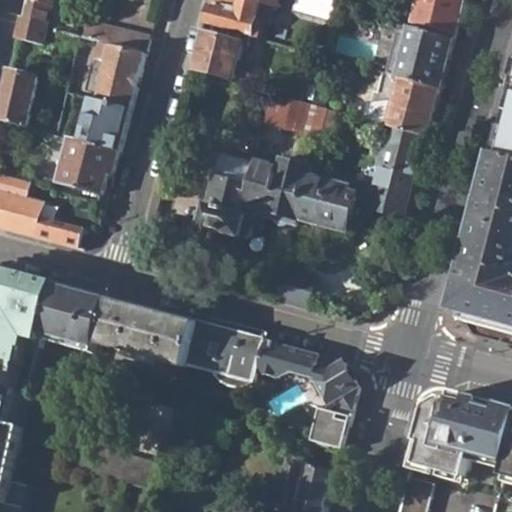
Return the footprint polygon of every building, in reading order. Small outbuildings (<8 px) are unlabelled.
[(21,33),(46,39),(55,0),(29,0),(25,18),(21,33)] [(214,0),(207,25),(253,38),(259,22),(272,26),(276,9),(278,9),(280,0),(214,0)] [(419,0),(413,25),(456,37),(465,0),(419,0)] [(93,19),(89,36),(105,40),(149,52),(154,36),(93,19)] [(195,70),(237,81),(247,44),(252,45),(253,38),(207,25),(195,70)] [(60,48),(80,54),(85,35),(65,29),(60,48)] [(401,79),(441,91),(455,42),(411,30),(397,78),(401,79)] [(149,52),(105,40),(100,58),(112,61),(100,100),(134,109),(149,52)] [(0,122),(29,130),(41,82),(12,74),(0,122)] [(441,91),(401,79),(387,129),(426,139),(428,140),(441,91)] [(259,120),(325,140),(325,138),(332,114),(312,108),(266,95),(259,120)] [(511,96),(496,156),(511,160),(511,96)] [(95,98),(83,144),(121,154),(134,109),(100,100),(95,98)] [(325,138),(340,142),(346,117),(332,114),(325,138)] [(394,131),(387,129),(376,171),(383,169),(394,131)] [(426,139),(394,131),(383,169),(376,171),(370,173),(366,177),(363,181),(361,184),(333,176),(335,170),(318,165),(317,167),(300,228),(299,233),(321,239),(326,227),(350,234),(359,207),(360,202),(374,206),(373,210),(405,219),(426,139)] [(428,140),(426,139),(405,219),(407,219),(428,140)] [(62,185),(109,199),(121,154),(83,144),(74,141),(62,185)] [(229,155),(223,179),(257,189),(264,164),(231,154),(229,155)] [(280,168),(264,164),(257,189),(223,179),(221,179),(206,228),(253,243),(262,215),(300,228),(317,167),(283,156),(280,168)] [(511,160),(496,156),(484,200),(495,203),(465,316),(511,328),(511,160)] [(0,227),(83,251),(89,231),(44,220),(49,205),(31,200),(35,185),(0,175),(0,227)] [(360,202),(359,207),(373,210),(374,206),(360,202)] [(471,226),(462,224),(457,244),(466,246),(471,226)] [(152,270),(213,286),(217,274),(156,257),(153,266),(152,270)] [(0,340),(41,351),(44,336),(57,285),(11,273),(0,269),(0,340)] [(291,301),(318,303),(321,273),(293,271),(291,301)] [(57,285),(44,336),(97,350),(98,346),(109,299),(57,285)] [(109,299),(98,346),(187,370),(188,367),(198,324),(109,299)] [(198,324),(188,367),(217,375),(219,378),(242,380),(254,389),(257,376),(266,343),(198,324)] [(332,406),(355,412),(360,392),(343,364),(266,343),(257,376),(273,381),(288,375),(315,382),(332,406)] [(0,511),(23,511),(29,490),(11,485),(14,475),(18,458),(19,456),(24,432),(9,429),(17,394),(16,394),(0,389),(0,511)] [(511,511),(511,410),(452,394),(427,410),(400,511),(511,511)] [(140,429),(170,437),(176,411),(147,403),(140,429)] [(316,444),(344,451),(348,435),(320,428),(316,444)] [(124,486),(155,494),(162,466),(73,443),(67,470),(124,486)] [(328,511),(338,474),(294,461),(283,504),(281,503),(279,511),(328,511)] [(228,511),(189,502),(186,511),(228,511)]
